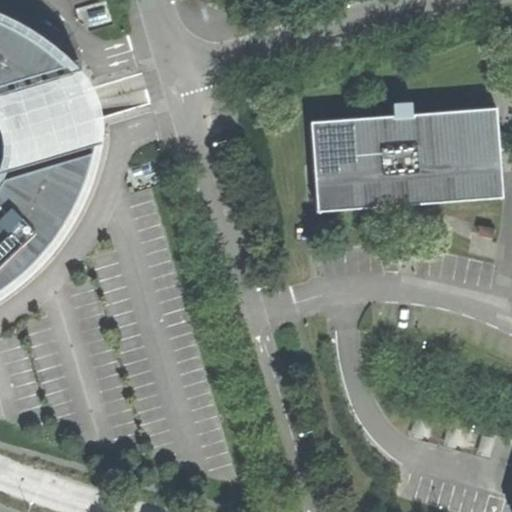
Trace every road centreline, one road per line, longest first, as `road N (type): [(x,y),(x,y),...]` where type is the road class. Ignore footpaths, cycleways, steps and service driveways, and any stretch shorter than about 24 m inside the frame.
road 1 (residential): [(435,0),(182,74)]
road 2 (unclassified): [(254,314),(182,74)]
road 3 (residential): [(120,511),(0,473)]
